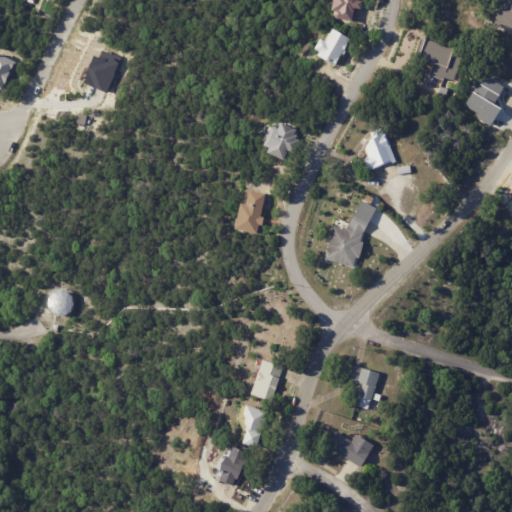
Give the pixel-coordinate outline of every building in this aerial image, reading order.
[(337,0),(336,15),(357,18),(359,6),(365,7),(365,0),(337,0)] [(489,6),(486,24),(511,29),(511,0),(497,0),(496,7),(489,6)] [(326,38),(320,48),(327,52),(323,58),(340,68),(357,38),(339,28),(332,41),(326,38)] [(425,35),(415,64),(457,78),(467,49),(425,35)] [(0,52),(0,85),(7,89),(19,62),(0,52)] [(461,102),(479,115),(502,85),(484,72),(461,102)] [(446,96),(439,94),(442,86),(449,89),(446,96)] [(278,127),(270,144),(276,147),(273,154),(288,161),(303,130),(289,123),(285,131),(278,127)] [(381,132),(357,143),(370,172),(394,161),(381,132)] [(411,172),(399,174),(398,167),(410,166),(411,172)] [(248,201),(240,229),(263,235),(273,196),(258,192),(255,203),(248,201)] [(338,225),(329,257),(359,267),(369,235),(376,222),(360,211),(351,223),(338,225)] [(50,316),(71,314),(69,290),(48,292),(50,316)] [(264,360),(254,392),(277,400),(287,367),(264,360)] [(357,365),(349,391),(375,400),(384,374),(357,365)] [(249,403),(237,438),(261,447),(274,412),(249,403)] [(338,430),(328,446),(364,468),(378,445),(360,434),(356,441),(338,430)] [(226,457),(217,478),(238,486),(247,465),(226,457)]
